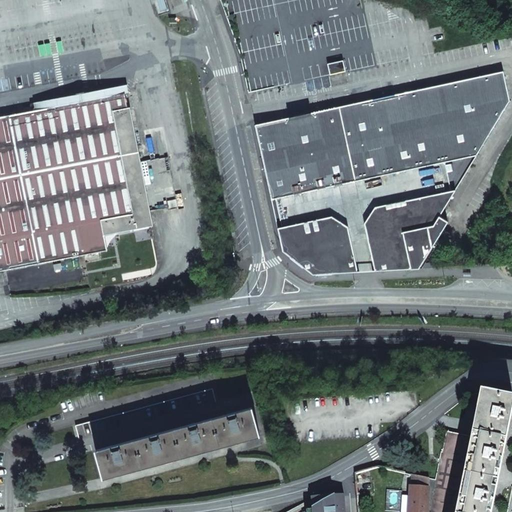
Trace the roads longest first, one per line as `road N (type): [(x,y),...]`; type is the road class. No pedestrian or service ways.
road 1 (unclassified): [(261,247),(203,0)]
road 2 (unclassified): [(0,356),(212,312)]
road 3 (residential): [(511,382),(468,383),(347,468)]
road 4 (unclassified): [(338,301),(511,304)]
road 5 (residential): [(347,468),(311,486),(196,511)]
